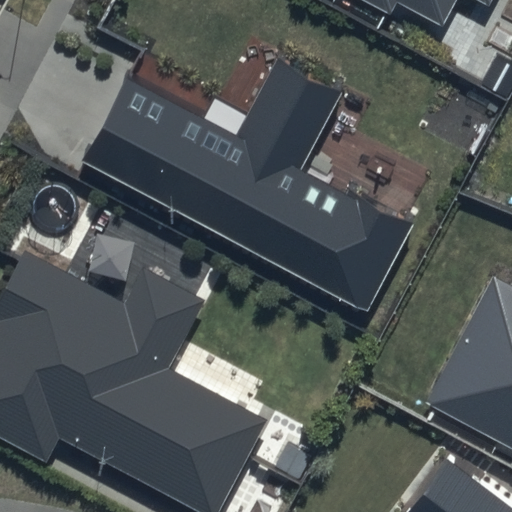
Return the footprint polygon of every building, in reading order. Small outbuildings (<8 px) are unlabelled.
[(386,0),(415,0),(438,12),(444,0),(383,0),(386,1),(386,0)] [(231,120),(123,64),(80,144),(363,291),(405,212),(297,156),(339,76),(273,42),(231,120)] [(119,293),(20,240),(0,276),(0,426),(44,450),(59,421),(213,503),(266,405),(171,355),(208,287),(141,251),(119,293)] [(511,274),(462,251),(395,394),(511,449),(511,274)] [(511,511),(511,501),(438,444),(391,505),(399,511),(511,511)]
